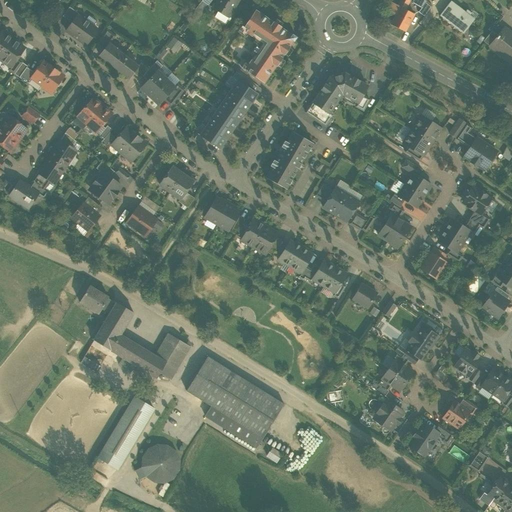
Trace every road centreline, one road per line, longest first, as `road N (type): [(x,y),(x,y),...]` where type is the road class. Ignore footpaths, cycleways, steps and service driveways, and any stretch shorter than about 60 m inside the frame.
road 1 (residential): [(387,453),(134,297),(0,231)]
road 2 (residential): [(392,275),(232,179)]
road 3 (residential): [(359,33),(511,111)]
road 4 (residential): [(329,44),(232,179)]
road 5 (residential): [(0,188),(89,71)]
